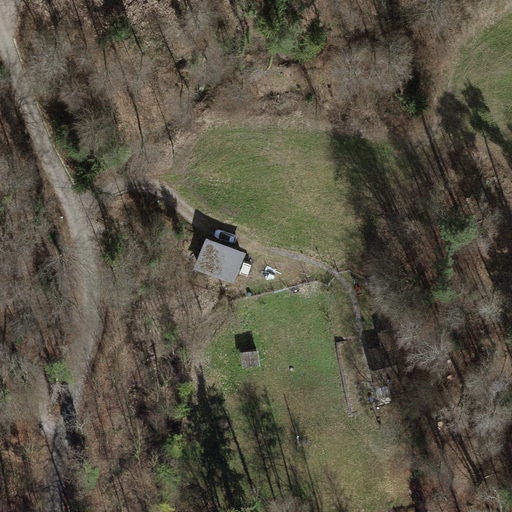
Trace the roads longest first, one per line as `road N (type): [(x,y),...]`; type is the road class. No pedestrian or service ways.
road 1 (track): [(63,437),(92,321),(89,254),(0,28)]
road 2 (track): [(79,213),(106,193),(149,186),(213,233),(324,266),(354,292),(364,334)]
